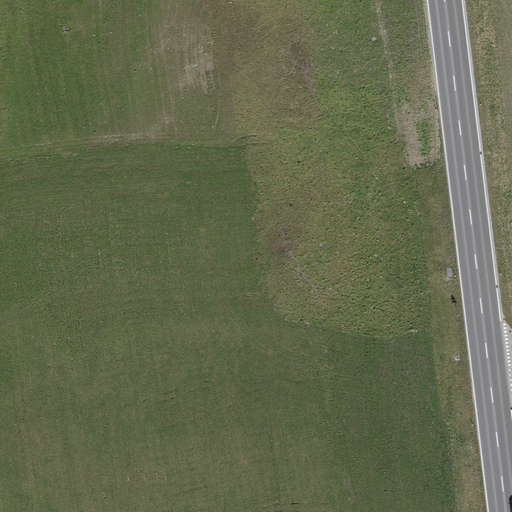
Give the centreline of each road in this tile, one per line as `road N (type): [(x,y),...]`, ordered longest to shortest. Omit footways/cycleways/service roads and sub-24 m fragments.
road 1 (secondary): [(445,0),(489,369)]
road 2 (secondary): [(489,369),(506,511)]
